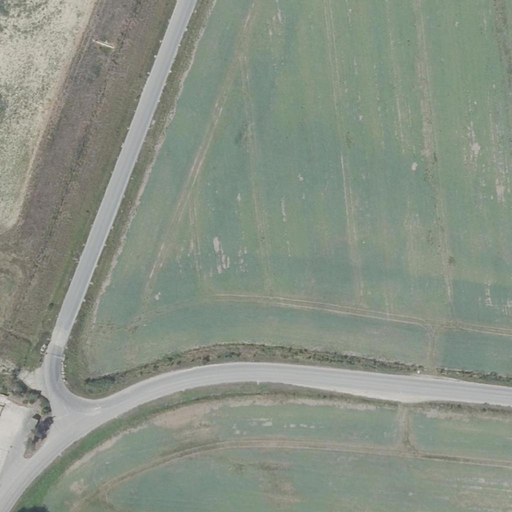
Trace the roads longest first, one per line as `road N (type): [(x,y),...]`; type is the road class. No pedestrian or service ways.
road 1 (tertiary): [(0,507),(14,480),(100,414),(191,377),(285,374),(511,397)]
road 2 (track): [(74,434),(53,398),(50,358),(187,0)]
